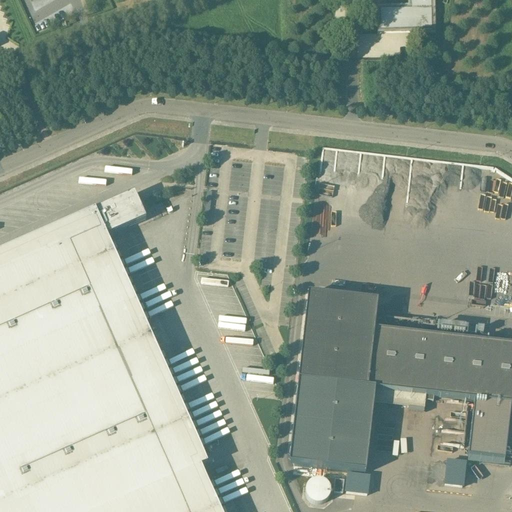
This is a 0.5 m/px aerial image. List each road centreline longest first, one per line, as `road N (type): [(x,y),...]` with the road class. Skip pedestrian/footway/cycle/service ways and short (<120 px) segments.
road 1 (unclassified): [(511,151),(152,107),(0,169)]
road 2 (unclassified): [(0,68),(182,0)]
